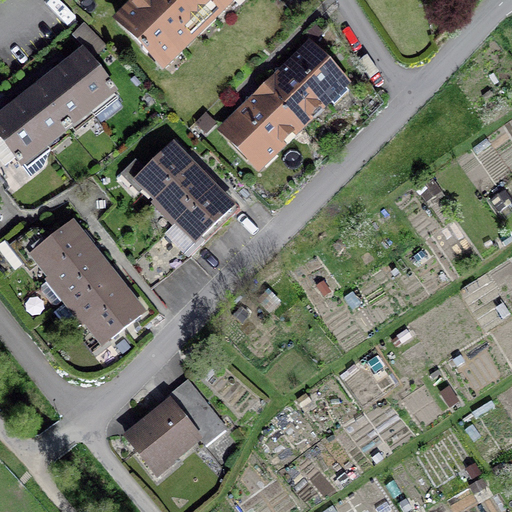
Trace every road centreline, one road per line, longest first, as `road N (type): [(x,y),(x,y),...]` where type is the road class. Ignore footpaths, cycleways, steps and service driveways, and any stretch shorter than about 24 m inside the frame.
road 1 (residential): [(413,96),(79,422)]
road 2 (residential): [(505,0),(413,96)]
road 3 (residential): [(0,316),(79,422)]
